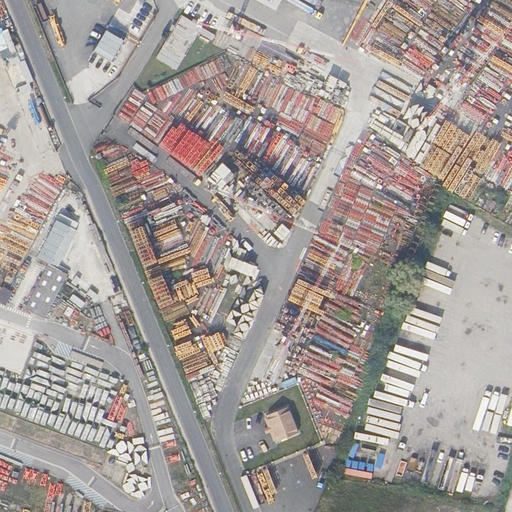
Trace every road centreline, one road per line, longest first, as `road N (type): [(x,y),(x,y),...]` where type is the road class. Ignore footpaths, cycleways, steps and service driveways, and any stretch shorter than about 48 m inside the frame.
road 1 (residential): [(226,511),(15,0)]
road 2 (unknown): [(102,112),(212,192),(283,268)]
road 3 (unknown): [(511,361),(468,341),(486,249)]
